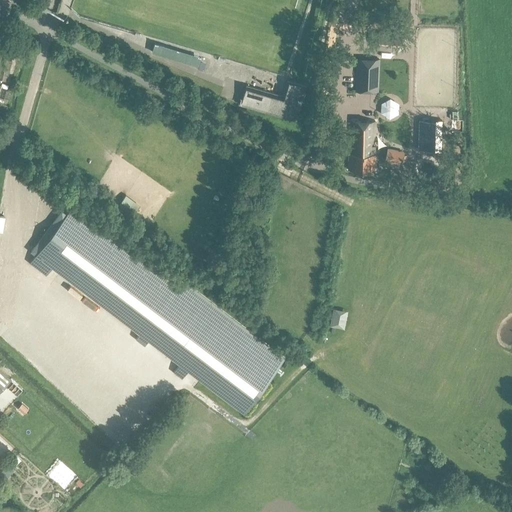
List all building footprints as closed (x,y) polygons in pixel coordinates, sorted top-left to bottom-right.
[(374,37),(373,45),(377,50),(398,52),(403,48),(404,40),(400,35),(378,33),(374,37)] [(150,45),(149,54),(197,62),(199,53),(150,45)] [(17,59),(19,51),(12,49),(10,57),(17,59)] [(0,78),(8,80),(12,60),(3,58),(0,71),(0,78)] [(378,92),(379,62),(357,61),(356,91),(378,92)] [(297,122),(307,88),(288,82),(284,98),(247,88),(242,106),(297,122)] [(0,101),(4,103),(9,86),(3,84),(0,91),(0,101)] [(419,121),(418,150),(440,151),(441,122),(419,121)] [(348,171),(375,171),(377,123),(352,122),(350,154),(348,154),(348,171)] [(402,164),(404,151),(388,148),(385,161),(402,164)] [(125,196),(118,205),(133,216),(139,207),(125,196)] [(280,365),(72,207),(67,214),(62,210),(31,251),(36,254),(30,262),(46,275),(52,267),(244,413),(280,365)] [(0,389),(1,391),(11,380),(0,370),(0,389)] [(22,404),(18,408),(24,414),(28,409),(22,404)] [(10,462),(0,472),(0,473),(6,479),(16,467),(10,462)]
